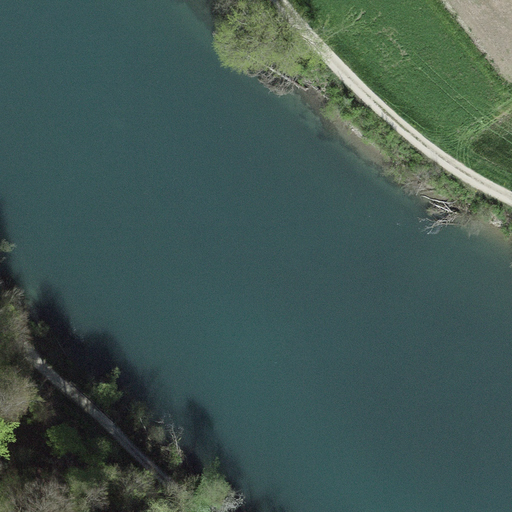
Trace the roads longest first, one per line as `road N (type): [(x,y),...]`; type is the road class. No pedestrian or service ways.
road 1 (track): [(274,0),(372,101),(511,197)]
road 2 (track): [(199,511),(0,317)]
